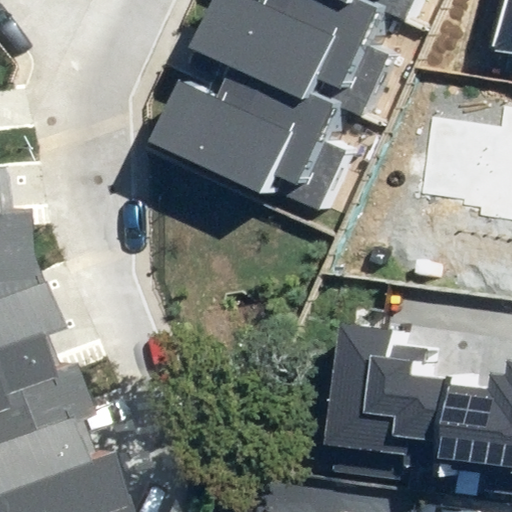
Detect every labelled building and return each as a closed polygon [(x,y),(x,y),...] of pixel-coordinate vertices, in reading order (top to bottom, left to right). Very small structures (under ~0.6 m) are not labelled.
[(381,0),(380,4),(371,0),(289,0),(289,2),(285,0),(246,0),(224,48),(261,65),(337,99),(339,93),(360,103),(357,108),(374,116),(403,54),(386,46),(401,13),(404,8),(386,0),(381,0)] [(371,0),(380,4),(381,0),(386,0),(404,8),(401,13),(420,21),(429,0),(371,0)] [(337,99),(261,65),(246,96),(208,79),(180,141),(332,209),(359,149),(343,142),(357,108),(360,103),(339,93),(337,99)] [(0,277),(19,276),(4,232),(3,208),(0,207),(0,277)] [(0,338),(31,328),(36,326),(19,276),(0,277),(0,338)] [(340,327),(323,471),(511,493),(511,364),(507,364),(504,392),(406,381),(408,359),(384,356),(387,332),(340,327)] [(0,427),(45,412),(47,419),(63,413),(69,411),(50,360),(43,359),(31,328),(0,338),(0,427)] [(45,412),(0,427),(0,511),(76,511),(100,503),(97,494),(80,449),(75,447),(63,413),(47,419),(45,412)] [(112,511),(105,491),(97,494),(100,503),(76,511),(112,511)]
